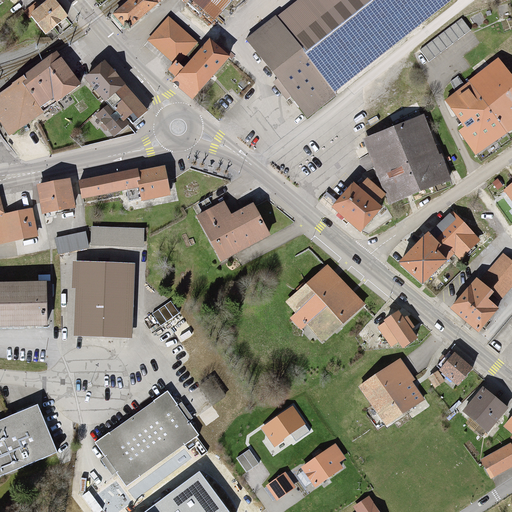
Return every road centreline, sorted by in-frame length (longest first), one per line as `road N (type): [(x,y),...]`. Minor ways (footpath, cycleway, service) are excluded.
road 1 (secondary): [(192,133),(256,168),(361,258)]
road 2 (secondary): [(361,258),(511,382)]
road 3 (residential): [(511,154),(361,258)]
road 4 (secondary): [(0,178),(165,136)]
road 5 (secondary): [(75,0),(170,112)]
